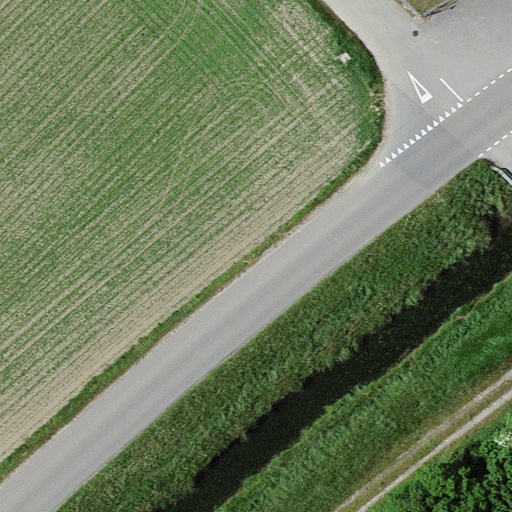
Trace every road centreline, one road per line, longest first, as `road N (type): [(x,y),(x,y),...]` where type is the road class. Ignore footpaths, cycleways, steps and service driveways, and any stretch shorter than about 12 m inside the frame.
road 1 (tertiary): [(482,122),(163,374),(13,511)]
road 2 (unclassified): [(362,0),(482,122)]
